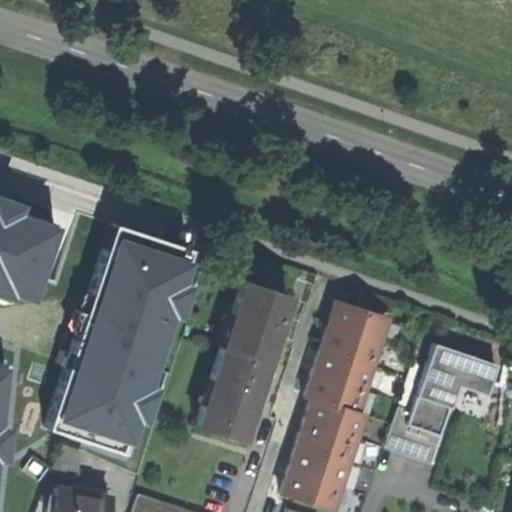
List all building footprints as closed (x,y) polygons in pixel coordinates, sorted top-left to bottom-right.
[(27,222),(0,212),(0,260),(13,265),(27,222)] [(77,318),(149,341),(178,251),(104,227),(77,318)] [(285,294),(239,279),(227,312),(233,314),(222,346),(216,344),(205,378),(211,379),(203,404),(197,403),(190,425),(237,440),(285,294)] [(394,300),(361,288),(356,302),(389,314),(394,300)] [(376,340),(384,316),(333,299),(325,323),(376,340)] [(149,341),(77,318),(50,404),(122,429),(149,341)] [(376,340),(325,323),(317,347),(368,364),(376,340)] [(392,446),(434,459),(459,381),(488,390),(499,358),(426,335),(392,446)] [(360,388),(368,364),(317,347),(309,371),(360,388)] [(360,388),(309,371),(301,396),(309,398),(351,413),(360,388)] [(0,452),(17,402),(0,396),(0,452)] [(359,415),(351,413),(309,398),(301,422),(352,438),(359,415)] [(352,438),(301,422),(293,446),(344,462),(352,438)] [(337,486),(344,462),(293,446),(285,470),(337,486)] [(337,486),(285,470),(277,493),(329,510),(337,486)] [(45,511),(101,511),(105,497),(50,486),(49,493),(45,511)] [(39,491),(30,511),(45,511),(49,493),(39,491)] [(191,511),(133,493),(127,511),(191,511)]
